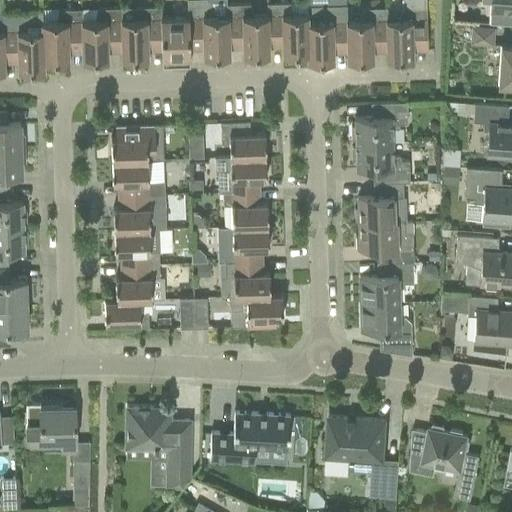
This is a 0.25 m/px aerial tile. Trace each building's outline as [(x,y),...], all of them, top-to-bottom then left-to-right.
[(208,0),(187,0),(188,18),(188,43),(203,43),(203,49),(203,56),(216,56),(217,57),(229,57),(229,56),(229,48),(229,42),(228,42),(227,16),(213,17),(213,12),(210,5),(208,0)] [(400,19),(386,20),(386,45),(386,52),(386,59),(387,60),(398,60),(399,59),(412,58),(412,51),(412,44),(427,44),(426,6),(425,0),(402,0),(402,7),(400,15),(400,19)] [(511,0),(486,0),(490,3),(489,23),(511,24),(511,0)] [(290,3),(267,3),(267,15),(268,41),(282,40),(282,46),(282,47),(283,54),(295,54),(296,55),(307,55),(307,22),(307,14),(293,14),(292,10),(290,3)] [(250,4),(227,4),(227,16),(228,42),(229,42),(242,41),(243,48),(243,55),(256,55),(257,56),(269,56),(269,55),(269,47),(268,41),(267,15),(253,16),(253,11),(250,4)] [(135,19),(121,20),(122,46),(122,52),(122,61),(133,60),(134,59),(147,58),(147,51),(147,44),(161,44),(161,18),(160,6),(137,7),(135,15),(135,19)] [(96,20),(81,21),(82,46),(82,53),(83,62),(93,61),(95,60),(108,59),(108,46),(122,46),(121,20),(121,8),(98,8),(95,16),(96,20)] [(360,20),(346,21),(347,46),(347,53),(347,60),(347,61),(358,61),(359,60),(373,59),(372,52),(372,46),(386,45),(386,20),(386,8),(363,8),(360,16),(360,20)] [(22,12),(2,13),(2,31),(3,57),(18,56),(18,63),(18,70),(30,70),(32,72),(44,71),(44,69),(44,64),(44,61),(43,61),(42,22),(41,9),(24,15),(22,12)] [(56,22),(42,22),(43,61),(44,61),(44,64),(54,63),(55,61),(68,61),(68,53),(68,47),(82,46),(81,21),(81,9),(58,10),(56,17),(56,22)] [(321,21),(307,22),(307,55),(307,61),(307,63),(318,62),(320,61),(333,61),(333,53),(333,47),(347,46),(346,21),(346,9),(323,10),(321,17),(321,21)] [(188,18),(161,18),(161,44),(162,50),(162,66),(171,65),(187,65),(189,65),(189,49),(188,43),(188,18)] [(472,26),(471,42),(492,43),(493,27),(472,26)] [(511,44),(500,44),(499,64),(497,83),(511,84),(511,44)] [(355,117),(355,126),(351,127),(351,139),(355,139),(355,143),(392,141),(391,128),(399,128),(399,123),(407,123),(406,101),(370,102),(371,116),(355,117)] [(508,105),(479,103),(474,103),(473,121),(483,122),(482,130),(488,131),(486,154),(511,155),(511,122),(507,123),(508,105)] [(0,148),(25,148),(24,135),(20,131),(20,122),(3,123),(2,109),(0,109),(0,148)] [(230,146),(230,156),(214,156),(214,157),(265,156),(265,133),(249,133),(249,121),(220,122),(221,144),(229,143),(229,146),(230,146)] [(199,123),(187,123),(188,136),(200,136),(199,123)] [(155,146),(155,144),(154,124),(125,125),(125,137),(111,138),(111,160),(147,159),(146,148),(147,148),(147,146),(155,146)] [(392,141),(355,143),(356,147),(352,147),(352,159),(356,159),(356,169),(372,168),(373,182),(377,182),(402,181),(409,181),(408,159),(400,160),(400,155),(392,155),(392,141)] [(25,148),(0,148),(0,187),(5,187),(9,187),(9,186),(5,186),(4,174),(7,171),(11,174),(21,174),(21,165),(25,161),(25,148)] [(266,178),(265,156),(214,157),(215,173),(217,173),(218,192),(222,192),(252,191),(251,179),(266,178)] [(147,170),(147,159),(111,160),(112,183),(127,182),(127,195),(164,193),(164,180),(148,181),(148,170),(147,170)] [(443,167),(442,184),(458,185),(459,168),(443,167)] [(501,169),(481,168),(466,167),(464,197),(474,198),(473,202),(482,203),(481,220),(511,221),(511,186),(500,186),(501,169)] [(357,197),(357,207),(354,207),(354,220),(358,220),(358,223),(403,221),(403,220),(394,221),(393,197),(403,196),(402,181),(377,182),(378,196),(357,197)] [(5,187),(0,187),(0,226),(23,226),(23,222),(27,222),(26,209),(22,210),(22,201),(6,201),(5,187)] [(252,191),(222,192),(223,205),(231,205),(231,215),(232,215),(232,226),(267,225),(267,203),(252,203),(252,191)] [(164,193),(127,195),(127,207),(113,207),(113,230),(149,229),(159,228),(165,228),(165,214),(164,193)] [(358,223),(358,236),(355,236),(356,248),(356,249),(357,249),(358,250),(359,251),(360,251),(370,251),(370,249),(387,248),(387,253),(395,252),(395,262),(412,261),(413,261),(412,233),(404,233),(403,221),(358,223)] [(267,225),(232,226),(216,227),(217,262),(224,261),(254,260),(253,248),(268,248),(267,225)] [(23,226),(0,226),(0,265),(4,265),(8,265),(7,252),(24,251),(23,242),(27,242),(27,230),(23,230),(23,226)] [(159,228),(149,229),(113,230),(114,252),(128,252),(129,264),(159,263),(158,251),(159,251),(159,228)] [(492,237),(472,235),(456,234),(455,258),(466,259),(464,282),(478,284),(498,285),(499,281),(511,282),(511,252),(491,251),(492,237)] [(428,250),(427,259),(438,260),(438,251),(428,250)] [(254,272),(254,260),(224,261),(225,275),(233,275),(233,285),(234,285),(234,296),(281,294),(269,294),(268,284),(269,284),(269,272),(254,272)] [(412,261),(395,262),(376,262),(376,263),(384,263),(384,275),(359,276),(360,303),(397,301),(397,287),(403,287),(403,283),(413,282),(412,261)] [(159,263),(129,264),(129,276),(115,277),(115,288),(116,288),(116,299),(104,299),(104,300),(139,299),(151,299),(151,287),(151,277),(159,277),(159,263)] [(210,263),(197,264),(197,276),(210,275),(210,263)] [(0,265),(0,304),(25,304),(25,278),(4,279),(4,265),(0,265)] [(440,293),(440,306),(446,306),(452,301),(453,294),(440,293)] [(246,307),(246,309),(230,310),(230,327),(275,325),(274,317),(282,317),(282,305),(281,305),(281,294),(234,296),(234,297),(246,296),(246,307)] [(497,297),(479,295),(468,295),(467,315),(475,315),(473,340),(511,342),(511,332),(511,310),(496,310),(497,297)] [(193,328),(193,297),(179,297),(180,328),(193,328)] [(193,297),(193,328),(207,327),(207,297),(193,297)] [(139,299),(104,300),(105,311),(104,311),(104,322),(133,321),(134,329),(149,329),(148,312),(140,312),(140,309),(139,310),(139,299)] [(398,316),(397,301),(360,303),(361,329),(386,329),(386,349),(379,348),(379,349),(411,354),(410,321),(404,315),(398,316)] [(25,304),(0,304),(0,343),(6,343),(6,330),(26,329),(25,304)] [(440,344),(438,357),(451,359),(452,352),(448,345),(440,344)] [(39,402),(25,402),(25,423),(25,424),(25,444),(41,444),(41,449),(74,449),(74,441),(75,441),(74,409),(74,406),(62,406),(39,406),(39,402)] [(126,407),(126,446),(125,456),(151,457),(150,484),(182,485),(188,478),(189,420),(169,419),(169,407),(126,407)] [(210,431),(209,458),(254,461),(255,447),(287,449),(289,414),(234,411),(232,432),(210,431)] [(397,497),(398,467),(378,465),(379,460),(383,460),(385,420),(328,416),(326,457),(349,458),(348,470),(371,471),(369,496),(397,497)] [(411,449),(410,460),(409,470),(433,475),(435,465),(459,470),(454,495),(470,499),(479,456),(464,452),(467,436),(428,428),(428,432),(412,429),(411,449)] [(74,458),(73,488),(88,488),(89,458),(74,458)] [(0,508),(16,508),(15,477),(0,477),(0,488),(1,491),(0,495),(0,494),(0,508)] [(466,503),(464,511),(478,511),(480,505),(466,503)]
